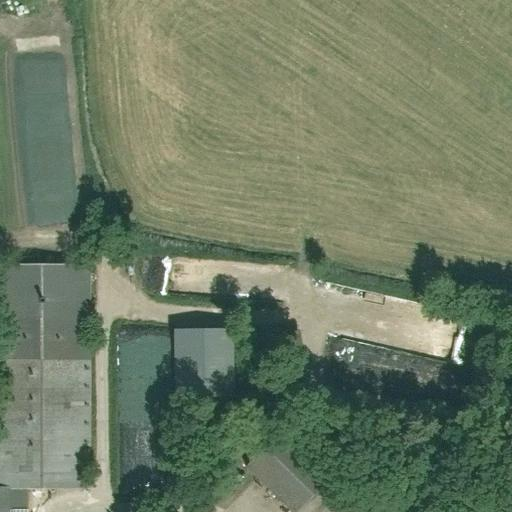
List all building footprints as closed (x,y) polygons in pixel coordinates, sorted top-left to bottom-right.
[(0,493),(36,494),(94,494),(95,262),(0,261),(0,493)] [(182,327),(182,393),(231,393),(231,328),(182,327)] [(282,435),(252,462),(296,509),(326,482),(282,435)] [(0,511),(35,511),(36,494),(0,493),(0,511)] [(384,511),(369,498),(356,511),(384,511)]
